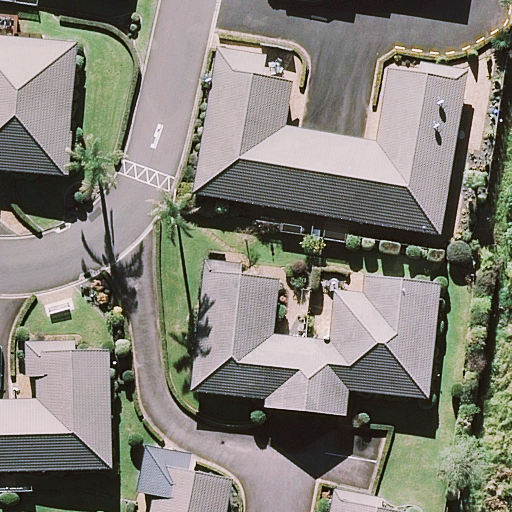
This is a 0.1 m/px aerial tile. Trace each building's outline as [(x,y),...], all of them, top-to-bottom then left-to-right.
[(0,171),(67,177),(78,47),(0,40),(0,171)] [(466,84),(388,71),(375,146),(284,130),(292,84),(218,72),(197,195),(440,237),(466,84)] [(429,399),(439,286),(337,276),(331,344),(273,338),(278,280),(206,273),(195,393),(265,399),(264,409),(346,416),(348,392),(429,399)] [(109,346),(27,348),(28,404),(0,404),(0,472),(111,470),(109,346)] [(193,458),(148,450),(140,492),(154,495),(151,511),(414,511),(337,496),(334,511),(226,511),(233,479),(191,470),(193,458)]
